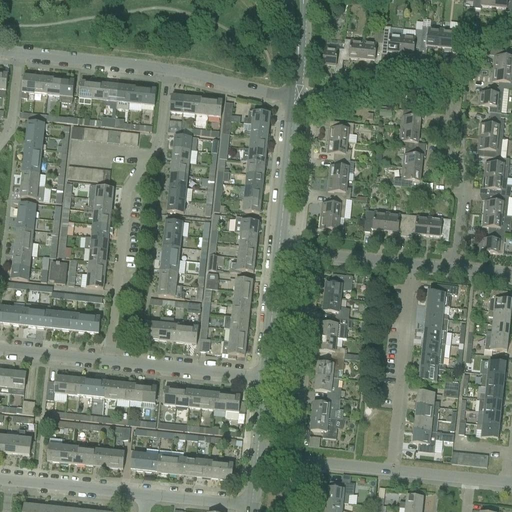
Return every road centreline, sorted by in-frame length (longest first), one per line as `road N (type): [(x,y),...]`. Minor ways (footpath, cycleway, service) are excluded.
road 1 (residential): [(166,69),(157,147),(126,190),(108,361)]
road 2 (residential): [(295,459),(318,255)]
road 3 (residential): [(413,265),(389,468)]
road 4 (residential): [(449,86),(461,179),(455,269)]
road 5 (residential): [(108,361),(264,376)]
road 6 (residential): [(296,253),(310,97)]
road 7 (tertiary): [(293,97),(278,251)]
road 8 (residential): [(18,52),(166,69)]
road 9 (residential): [(449,86),(380,83),(356,99),(310,97)]
road 10 (residential): [(7,479),(149,495)]
road 11 (residential): [(166,69),(293,97)]
road 12 (tertiary): [(278,251),(264,376)]
